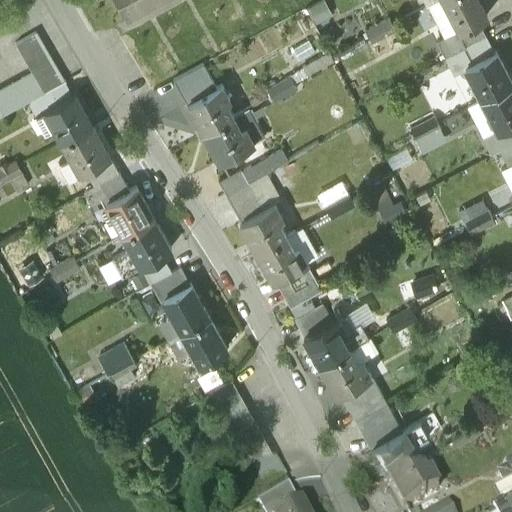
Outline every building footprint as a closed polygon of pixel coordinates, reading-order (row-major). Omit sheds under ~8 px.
[(120,0),(125,9),(142,0),(120,0)] [(319,20),(336,14),(331,0),(321,0),(313,3),(319,20)] [(476,0),(441,0),(457,30),(458,31),(477,22),(486,17),(476,0)] [(388,18),(365,30),(368,36),(391,24),(388,18)] [(477,22),(458,31),(457,30),(435,41),(444,59),(485,38),(477,22)] [(391,24),(368,36),(371,42),(395,30),(391,24)] [(0,116),(64,81),(37,31),(17,42),(33,72),(0,90),(0,116)] [(495,53),(464,69),(480,100),(511,84),(495,53)] [(203,64),(173,79),(186,104),(216,87),(203,64)] [(291,76),(267,89),(271,95),(294,82),(291,76)] [(294,82),(271,95),(274,101),(298,88),(294,82)] [(511,85),(511,84),(480,100),(497,132),(511,124),(511,85)] [(221,85),(186,104),(202,133),(233,116),(225,102),(229,99),(221,85)] [(92,125),(74,94),(44,111),(61,142),(92,125)] [(233,116),(202,133),(219,162),(253,143),(245,128),(240,130),(233,116)] [(433,117),(410,129),(413,135),(437,123),(433,117)] [(437,123),(413,135),(416,141),(440,129),(437,123)] [(92,125),(61,142),(69,157),(59,163),(68,179),(109,156),(92,125)] [(511,144),(500,151),(508,167),(511,164),(511,144)] [(15,160),(0,168),(0,176),(18,166),(15,160)] [(112,161),(87,175),(94,188),(119,174),(112,161)] [(18,166),(0,176),(0,184),(22,172),(18,166)] [(227,194),(248,182),(240,168),(219,180),(227,194)] [(265,173),(248,182),(264,210),(274,204),(281,200),(265,173)] [(242,222),(264,210),(248,182),(227,194),(242,222)] [(136,187),(105,204),(123,235),(153,218),(136,187)] [(347,194),(323,207),(327,213),(350,200),(347,194)] [(350,200),(327,213),(330,219),(353,206),(350,200)] [(242,222),(239,223),(255,252),(286,236),(278,221),(282,219),(274,204),(264,210),(242,222)] [(488,212),(464,224),(467,230),(491,218),(488,212)] [(153,218),(123,235),(130,249),(112,260),(121,277),(170,250),(153,218)] [(491,218),(467,230),(470,236),(494,224),(491,218)] [(286,236),(255,252),(272,282),(274,280),(305,263),(306,262),(298,247),(294,250),(286,236)] [(72,255),(49,268),(52,274),(76,261),(72,255)] [(76,261),(52,274),(56,280),(79,268),(76,261)] [(305,263),(274,280),(290,309),(321,291),(305,263)] [(440,286),(433,272),(413,284),(420,297),(440,286)] [(208,317),(190,284),(163,300),(181,332),(208,317)] [(362,323),(378,315),(371,301),(355,309),(362,323)] [(303,337),(331,322),(321,305),(293,320),(303,337)] [(409,308),(386,321),(389,327),(412,314),(409,308)] [(412,314),(389,327),(393,334),(416,321),(412,314)] [(208,317),(181,332),(199,364),(227,349),(208,317)] [(331,322),(303,337),(319,366),(349,350),(368,339),(359,324),(345,332),(337,318),(331,322)] [(349,350),(319,366),(335,395),(339,393),(370,376),(361,362),(357,364),(349,350)] [(129,352),(106,365),(110,371),(133,358),(129,352)] [(133,358),(110,371),(113,378),(136,364),(133,358)] [(203,372),(207,384),(225,379),(221,366),(203,372)] [(385,404),(370,376),(339,393),(355,421),(385,404)] [(284,478),(230,381),(210,392),(264,489),(284,478)] [(355,421),(370,449),(401,432),(385,404),(355,421)] [(473,422),(449,435),(453,441),(476,428),(473,422)] [(476,428),(453,441),(456,447),(480,434),(476,428)] [(401,432),(370,449),(386,478),(416,462),(408,448),(412,445),(404,430),(401,432)] [(416,462),(386,478),(402,507),(436,489),(428,474),(424,476),(416,462)] [(507,511),(502,502),(492,507),(494,511),(507,511)]
